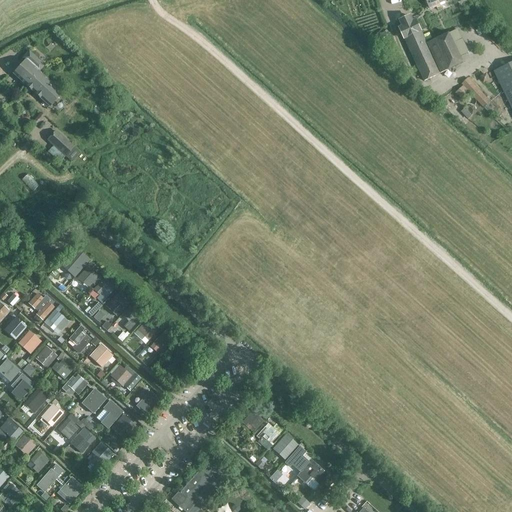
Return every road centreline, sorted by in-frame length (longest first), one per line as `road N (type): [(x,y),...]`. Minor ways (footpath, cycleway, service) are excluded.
road 1 (unclassified): [(415,511),(100,229),(80,225),(37,248),(18,245),(0,228)]
road 2 (track): [(511,319),(152,0)]
